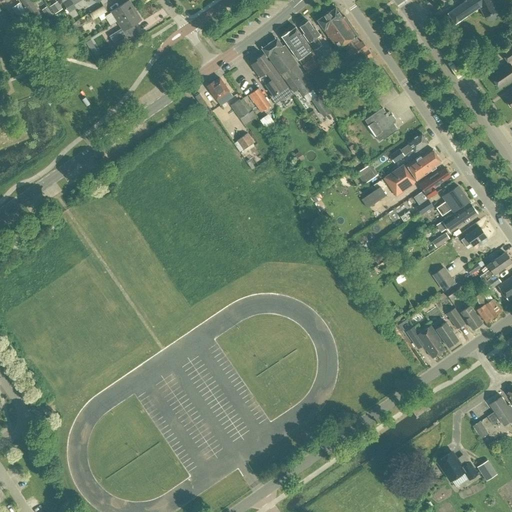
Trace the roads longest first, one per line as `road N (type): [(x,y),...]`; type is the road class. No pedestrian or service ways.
road 1 (residential): [(511,240),(345,0)]
road 2 (unclassified): [(234,511),(471,346)]
road 3 (tertiary): [(0,214),(212,66)]
road 4 (unclassified): [(511,158),(400,0)]
